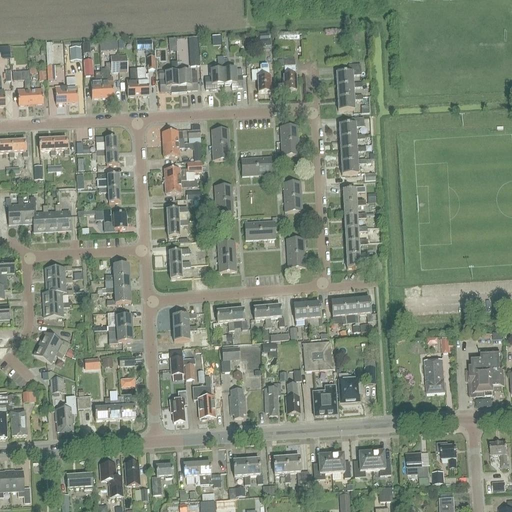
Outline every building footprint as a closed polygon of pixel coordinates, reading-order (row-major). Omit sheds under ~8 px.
[(277,43),(298,42),(298,34),(276,35),(277,43)] [(189,50),(198,50),(197,39),(188,39),(189,50)] [(152,42),(136,43),(136,51),(152,50),(152,42)] [(70,50),(70,63),(81,62),(80,49),(70,50)] [(111,74),(119,74),(118,58),(110,59),(111,74)] [(118,58),(119,74),(127,74),(126,58),(118,58)] [(148,72),(155,71),(154,58),(147,59),(148,72)] [(198,58),(189,58),(190,69),(199,68),(198,58)] [(223,60),(223,66),(224,86),(231,86),(231,90),(243,89),(242,77),(236,77),(236,70),(228,70),(228,60),(223,60)] [(294,61),(277,62),(278,69),(284,69),(285,77),(283,78),(284,85),(278,85),(278,92),(280,93),(284,93),(296,93),(295,77),(294,77),(294,73),(295,73),(295,67),(294,61)] [(179,95),(177,69),(177,64),(171,64),(171,70),(165,71),(165,73),(159,73),(160,93),(172,93),(172,95),(179,95)] [(271,94),(269,66),(267,64),(262,65),(261,66),(261,71),(252,72),(252,82),(258,81),(259,94),(271,94)] [(91,65),(83,65),(84,76),(92,75),(91,65)] [(217,87),(224,86),(223,66),(218,67),(218,71),(211,71),(211,79),(205,79),(205,91),(217,90),(217,87)] [(337,86),(352,85),(352,77),(361,77),(360,66),(348,67),(349,74),(336,75),(337,86)] [(47,68),(48,82),(55,82),(54,68),(52,68),(47,68)] [(177,69),(179,95),(186,94),(186,92),(198,91),(197,73),(191,73),(190,72),(183,72),(183,69),(177,69)] [(101,71),(101,74),(103,101),(113,100),(112,80),(110,80),(109,70),(101,71)] [(127,99),(138,98),(137,70),(129,71),(130,82),(126,82),(127,99)] [(149,97),(148,76),(143,76),(143,70),(137,70),(138,98),(149,97)] [(31,108),(30,92),(29,73),(12,74),(13,83),(24,83),(24,92),(17,93),(18,109),(31,108)] [(91,102),(103,101),(101,74),(95,74),(96,84),(90,84),(91,102)] [(67,88),(66,88),(67,105),(78,104),(77,88),(76,88),(76,79),(66,79),(67,88)] [(337,98),(353,97),(353,90),(361,89),(361,84),(352,85),(337,86),(337,98)] [(66,88),(55,89),(56,105),(67,105),(66,88)] [(30,92),(31,108),(43,107),(42,91),(30,92)] [(353,97),(337,98),(338,112),(354,111),(353,102),(362,102),(362,97),(353,97)] [(361,108),(361,115),(369,115),(369,107),(361,108)] [(352,126),(339,126),(340,139),(355,138),(355,137),(355,129),(364,128),(364,119),(351,120),(352,126)] [(188,140),(200,139),(199,126),(192,127),(192,132),(188,133),(188,134),(188,140)] [(297,127),(280,128),(281,143),(298,142),(297,127)] [(228,131),(211,132),(212,147),(229,146),(228,131)] [(188,141),(188,140),(188,134),(177,134),(162,135),(163,147),(184,145),(183,141),(188,141)] [(355,138),(340,139),(340,151),(356,151),(356,149),(356,141),(364,141),(364,136),(355,137),(355,138)] [(105,155),(117,154),(116,140),(105,141),(105,139),(95,139),(95,145),(98,144),(98,152),(105,152),(105,155)] [(53,141),(40,142),(40,152),(51,152),(51,157),(56,157),(56,152),(54,152),(53,141)] [(67,141),(53,141),(54,152),(56,152),(65,151),(65,156),(70,156),(69,151),(67,151),(67,141)] [(298,142),(281,143),(282,158),(299,157),(298,142)] [(12,143),(0,143),(0,154),(10,154),(10,159),(15,159),(14,154),(12,154),(12,143)] [(26,143),(12,143),(12,154),(14,154),(23,153),(23,158),(28,158),(28,153),(26,153),(26,143)] [(89,153),(89,146),(82,146),(82,143),(76,143),(77,154),(89,153)] [(199,144),(192,145),(194,164),(201,163),(199,144)] [(184,145),(163,147),(163,159),(179,158),(178,151),(184,151),(184,145)] [(229,146),(212,147),(213,162),(230,161),(229,146)] [(356,151),(340,151),(341,164),(357,163),(357,161),(356,154),(365,153),(365,149),(356,149),(356,151)] [(117,167),(117,154),(105,155),(105,152),(98,152),(96,152),(96,158),(106,157),(106,168),(117,167)] [(271,159),(256,160),(257,177),(272,177),(271,159)] [(256,160),(241,160),(242,178),(257,177),(256,160)] [(357,163),(341,164),(342,176),(358,176),(357,166),(366,166),(365,161),(357,161),(357,163)] [(187,165),(187,171),(187,175),(191,175),(202,174),(201,164),(187,165)] [(41,167),(34,167),(34,182),(42,181),(41,167)] [(192,182),(191,175),(187,175),(187,171),(179,172),(179,171),(164,172),(164,184),(192,182)] [(107,192),(119,191),(118,177),(107,178),(106,176),(97,176),(97,182),(100,181),(100,189),(107,189),(107,192)] [(197,182),(180,183),(164,184),(165,197),(180,196),(180,190),(197,189),(197,182)] [(300,184),(283,185),(284,200),(301,199),(300,184)] [(232,187),(214,188),(215,203),(233,202),(232,187)] [(120,204),(119,191),(107,192),(107,189),(100,189),(98,189),(98,195),(108,194),(108,205),(120,204)] [(355,191),(342,192),(343,205),(356,204),(356,202),(355,194),(365,194),(364,189),(355,189),(355,191)] [(202,192),(186,193),(186,202),(202,201),(202,192)] [(33,234),(46,234),(45,215),(43,215),(36,215),(35,199),(30,199),(30,207),(32,207),(33,226),(33,234)] [(301,199),(284,200),(285,214),(302,213),(301,199)] [(20,207),(18,207),(11,208),(10,200),(6,201),(6,208),(8,208),(8,210),(9,227),(21,226),(20,207)] [(23,200),(18,200),(18,207),(20,207),(21,226),(33,226),(32,207),(30,207),(23,207),(23,200)] [(233,202),(215,203),(216,218),(234,217),(233,202)] [(356,204),(343,205),(344,218),(357,217),(356,215),(356,208),(365,207),(365,202),(356,202),(356,204)] [(48,207),(43,208),(43,215),(45,215),(46,234),(58,233),(57,214),(56,214),(48,214),(48,207)] [(60,207),(55,207),(56,214),(57,214),(58,233),(70,233),(69,213),(60,214),(60,207)] [(178,211),(166,212),(167,226),(178,225),(178,222),(178,214),(187,214),(187,208),(178,209),(178,211)] [(106,211),(77,213),(78,220),(80,220),(83,217),(95,216),(95,214),(103,214),(106,213),(106,211)] [(110,218),(110,213),(106,213),(103,214),(104,224),(104,234),(115,234),(115,231),(126,231),(125,216),(112,216),(113,217),(110,218)] [(104,222),(103,214),(95,214),(95,216),(96,222),(104,222)] [(357,217),(344,218),(345,231),(357,230),(357,229),(357,221),(366,220),(366,215),(356,215),(357,217)] [(178,225),(167,226),(168,239),(179,239),(179,228),(188,227),(188,222),(178,222),(178,225)] [(260,224),(245,225),(245,242),(260,241),(260,224)] [(275,224),(260,224),(260,241),(275,240),(275,224)] [(367,233),(367,230),(366,228),(357,229),(357,230),(345,231),(346,244),(358,244),(358,242),(357,234),(367,233)] [(304,240),(286,241),(287,256),(305,255),(304,240)] [(358,244),(346,244),(346,258),(359,257),(359,254),(358,247),(367,246),(367,241),(358,242),(358,244)] [(235,243),(218,244),(218,259),(236,258),(235,243)] [(180,253),(168,254),(169,268),(181,267),(180,264),(180,256),(190,256),(189,250),(180,251),(180,253)] [(359,257),(346,258),(347,271),(359,270),(359,260),(368,259),(368,254),(359,254),(359,257)] [(305,255),(287,256),(288,271),(305,270),(305,255)] [(236,258),(218,259),(219,274),(237,273),(236,258)] [(0,299),(4,300),(3,287),(7,287),(6,275),(14,274),(13,261),(0,261),(0,299)] [(181,267),(169,268),(170,281),(181,280),(181,270),(190,269),(190,268),(190,264),(180,264),(181,267)] [(113,277),(105,277),(105,282),(113,281),(113,280),(129,279),(128,266),(113,267),(113,277)] [(64,269),(45,270),(46,282),(65,281),(65,280),(64,272),(71,272),(71,267),(64,267),(64,269)] [(65,281),(46,282),(47,294),(66,293),(66,292),(65,285),(72,284),(72,279),(65,280),(65,281)] [(114,289),(106,290),(106,294),(114,294),(114,293),(129,292),(129,279),(113,280),(113,281),(114,289)] [(47,294),(42,294),(43,307),(62,306),(62,304),(62,297),(73,296),(73,292),(66,292),(66,293),(47,294)] [(114,302),(106,302),(107,307),(115,307),(115,306),(130,305),(129,292),(114,293),(114,294),(114,302)] [(369,301),(356,302),(358,317),(359,317),(367,317),(367,325),(372,324),(371,315),(370,316),(369,301)] [(356,302),(343,303),(345,318),(346,318),(354,318),(355,326),(360,325),(359,317),(358,317),(356,302)] [(343,303),(331,304),(332,320),(342,319),(342,327),(347,326),(346,318),(345,318),(343,303)] [(62,306),(43,307),(44,320),(63,318),(63,309),(70,309),(70,304),(62,304),(62,306)] [(319,305),(306,306),(308,322),(309,321),(317,321),(318,329),(322,329),(322,320),(320,320),(319,305)] [(306,306),(293,307),(295,323),(304,322),(305,330),(310,330),(309,321),(308,322),(306,306)] [(0,321),(9,321),(8,307),(0,307),(0,321)] [(280,308),(267,309),(268,321),(270,320),(278,320),(279,329),(284,328),(283,319),(281,319),(280,308)] [(267,309),(253,310),(254,322),(264,321),(265,330),(271,330),(270,320),(268,321),(267,309)] [(243,311),(230,312),(231,324),(233,324),(241,323),(241,332),(247,332),(246,322),(244,323),(243,311)] [(230,312),(216,313),(217,325),(227,324),(228,333),(234,333),(233,324),(231,324),(230,312)] [(187,316),(172,318),(173,331),(188,329),(188,328),(187,321),(196,320),(196,315),(187,316)] [(116,328),(108,328),(108,333),(116,333),(116,331),(131,331),(131,318),(116,318),(116,328)] [(188,329),(173,331),(174,343),(188,342),(188,333),(197,332),(196,328),(188,328),(188,329)] [(116,341),(108,341),(108,346),(117,345),(117,344),(132,343),(131,331),(116,331),(116,333),(116,341)] [(44,334),(39,345),(56,354),(57,352),(60,346),(67,349),(69,345),(62,341),(61,343),(44,334)] [(305,373),(332,371),(330,343),(302,346),(305,373)] [(39,345),(33,357),(51,365),(55,357),(61,360),(63,356),(57,352),(56,354),(39,345)] [(263,354),(277,353),(277,346),(263,346),(263,354)] [(229,363),(239,362),(238,350),(222,351),(223,363),(224,375),(230,374),(229,363)] [(65,356),(71,359),(74,354),(68,351),(65,356)] [(182,351),(170,352),(172,377),(184,376),(183,367),(182,361),(182,351)] [(469,374),(467,374),(467,384),(472,383),(473,395),(493,393),(492,389),(503,388),(501,364),(498,364),(498,353),(481,354),(481,359),(471,359),(472,366),(469,366),(469,374)] [(112,360),(102,361),(103,369),(113,369),(112,360)] [(133,360),(119,360),(119,368),(133,368),(133,360)] [(57,361),(55,367),(60,370),(63,364),(57,361)] [(84,373),(99,372),(99,361),(83,362),(84,373)] [(195,382),(194,367),(195,367),(195,361),(183,362),(184,367),(185,367),(186,382),(195,382)] [(427,398),(445,396),(442,362),(424,364),(427,398)] [(341,404),(358,403),(356,383),(347,383),(347,377),(339,377),(341,404)] [(209,379),(204,380),(205,389),(207,420),(215,420),(214,405),(216,405),(216,402),(214,401),(214,400),(211,400),(210,389),(209,379)] [(52,394),(64,393),(62,380),(50,381),(52,394)] [(273,391),(265,391),(266,415),(269,415),(269,418),(277,418),(277,398),(280,398),(280,386),(273,386),(273,391)] [(287,416),(300,415),(299,400),(298,400),(297,386),(287,386),(288,400),(286,400),(287,416)] [(334,388),(325,389),(325,394),(313,394),(314,419),(336,417),(334,388)] [(205,389),(192,390),(193,403),(198,403),(199,421),(200,421),(201,422),(205,422),(206,420),(207,420),(205,389)] [(177,402),(169,403),(170,415),(172,415),(173,424),(184,423),(183,408),(187,408),(186,393),(177,393),(177,402)] [(233,398),(229,399),(230,418),(233,417),(234,421),(243,421),(242,417),(246,416),(244,398),(242,398),(241,393),(232,393),(233,398)] [(131,399),(131,397),(123,397),(123,399),(122,399),(124,421),(135,420),(134,408),(136,408),(137,408),(136,399),(131,399)] [(0,439),(7,439),(5,416),(8,416),(7,398),(0,398),(0,439)] [(8,406),(16,406),(15,398),(8,398),(8,406)] [(74,424),(73,416),(76,416),(75,398),(65,399),(66,406),(63,406),(63,410),(55,411),(56,422),(57,422),(58,434),(73,433),(72,424),(74,424)] [(124,421),(123,409),(122,399),(117,399),(118,404),(110,404),(111,422),(124,421)] [(111,422),(110,404),(109,400),(104,400),(105,410),(94,411),(95,423),(111,422)] [(12,438),(26,438),(25,413),(11,414),(12,438)] [(506,457),(507,457),(507,444),(490,446),(490,458),(501,457),(502,470),(507,470),(506,457)] [(447,445),(437,446),(438,455),(441,455),(441,462),(448,462),(449,471),(456,470),(455,461),(457,461),(456,448),(447,448),(447,445)] [(371,454),(372,473),(379,472),(380,478),(391,477),(390,464),(384,464),(383,453),(371,454)] [(365,473),(372,473),(371,454),(358,455),(359,466),(353,466),(354,480),(365,479),(365,473)] [(331,457),(332,475),(344,474),(344,480),(350,480),(349,466),(344,467),(343,456),(331,457)] [(421,456),(406,457),(408,478),(418,477),(419,481),(428,480),(427,469),(422,469),(421,456)] [(324,476),(332,475),(331,457),(318,457),(319,468),(313,469),(314,482),(325,482),(324,476)] [(299,458),(286,459),(287,475),(289,475),(297,474),(298,487),(309,486),(308,474),(300,475),(299,458)] [(286,459),(273,461),(274,476),(284,475),(285,485),(290,484),(289,475),(287,475),(286,459)] [(259,461),(246,462),(247,478),(249,478),(257,477),(257,486),(263,486),(262,476),(260,477),(259,461)] [(246,462),(233,463),(234,479),(244,478),(244,487),(250,487),(249,478),(247,478),(246,462)] [(125,488),(139,487),(137,464),(124,465),(125,488)] [(199,478),(200,487),(213,486),(213,490),(221,489),(220,476),(211,477),(210,464),(196,465),(197,478),(199,478)] [(195,488),(200,487),(199,478),(197,478),(196,465),(183,466),(184,479),(194,478),(195,488)] [(115,466),(99,468),(100,484),(108,483),(110,500),(123,499),(121,479),(116,480),(115,466)] [(157,479),(151,479),(152,490),(152,498),(162,497),(161,490),(161,479),(164,479),(164,481),(173,480),(172,467),(156,468),(157,479)] [(22,472),(9,473),(10,493),(18,493),(18,498),(23,498),(23,490),(22,472)] [(9,473),(0,473),(0,499),(3,499),(3,494),(10,493),(9,473)] [(434,486),(444,485),(443,473),(433,474),(434,486)] [(93,491),(92,477),(67,478),(67,490),(84,489),(84,491),(93,491)] [(428,480),(419,481),(419,489),(429,488),(429,480),(428,480)] [(505,493),(504,484),(492,485),(493,494),(505,493)] [(244,490),(235,490),(236,499),(245,498),(244,490)] [(379,505),(392,504),(391,491),(393,491),(378,492),(379,505)] [(141,504),(147,503),(146,492),(134,493),(134,499),(141,498),(141,504)] [(349,511),(349,497),(339,498),(339,511),(349,511)] [(454,511),(454,500),(439,502),(439,511),(454,511)] [(214,511),(214,503),(200,504),(200,511),(214,511)]
